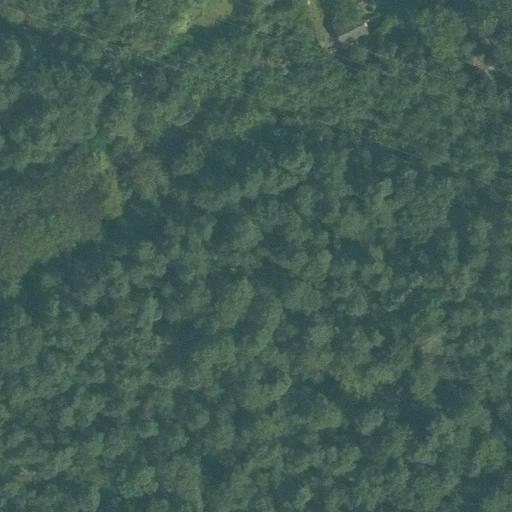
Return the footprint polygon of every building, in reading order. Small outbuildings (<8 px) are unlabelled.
[(336,35),(361,22),(355,9),(330,22),(336,35)] [(471,10),(459,13),(462,28),(474,26),(471,10)] [(344,51),(370,40),(361,22),(336,35),(344,51)] [(378,49),(367,57),(369,76),(382,65),(378,49)] [(346,53),(336,66),(351,77),(360,64),(346,53)]
